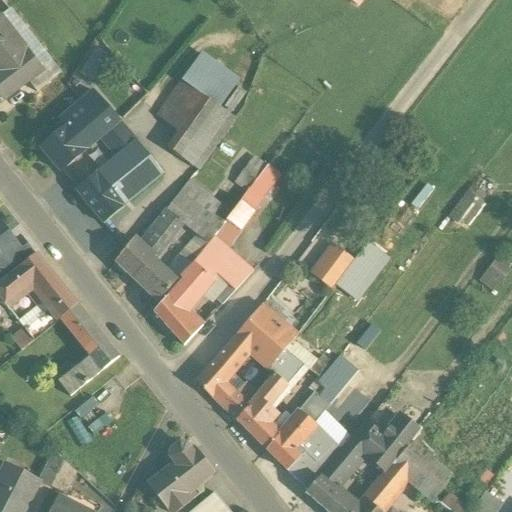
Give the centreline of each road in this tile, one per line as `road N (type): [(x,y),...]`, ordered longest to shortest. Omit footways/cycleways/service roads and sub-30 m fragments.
road 1 (residential): [(484,0),(172,386)]
road 2 (residential): [(172,386),(0,178)]
road 3 (residential): [(268,511),(172,386)]
road 4 (residential): [(172,386),(115,511)]
